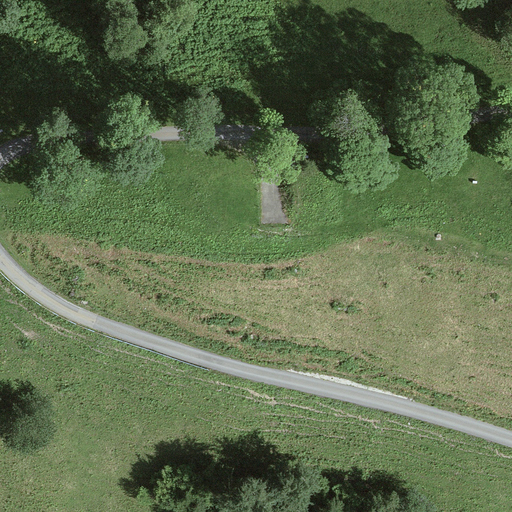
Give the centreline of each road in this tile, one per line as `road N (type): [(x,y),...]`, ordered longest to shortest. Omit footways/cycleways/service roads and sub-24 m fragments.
road 1 (track): [(0,258),(39,292),(96,322),(221,364),(511,439)]
road 2 (track): [(511,109),(333,131),(49,139),(0,156)]
